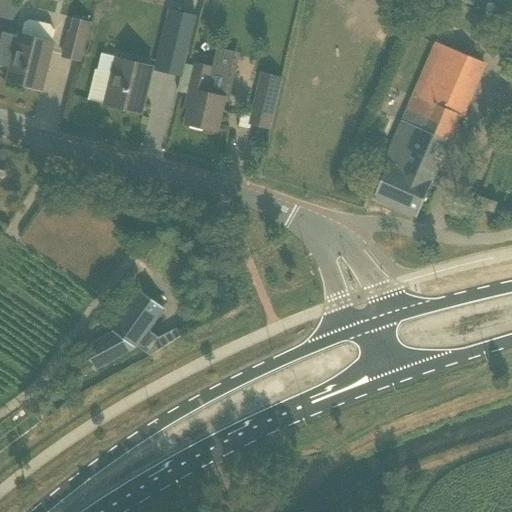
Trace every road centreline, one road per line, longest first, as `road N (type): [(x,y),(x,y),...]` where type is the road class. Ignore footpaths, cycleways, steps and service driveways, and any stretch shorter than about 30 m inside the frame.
road 1 (primary): [(371,325),(249,374),(142,435),(38,511)]
road 2 (primary): [(106,511),(273,425),(392,379)]
road 3 (tertiary): [(0,130),(220,187)]
road 4 (tertiary): [(371,325),(340,258),(306,221),(220,187)]
road 5 (primary): [(511,286),(371,325)]
road 6 (primary): [(392,379),(511,340)]
